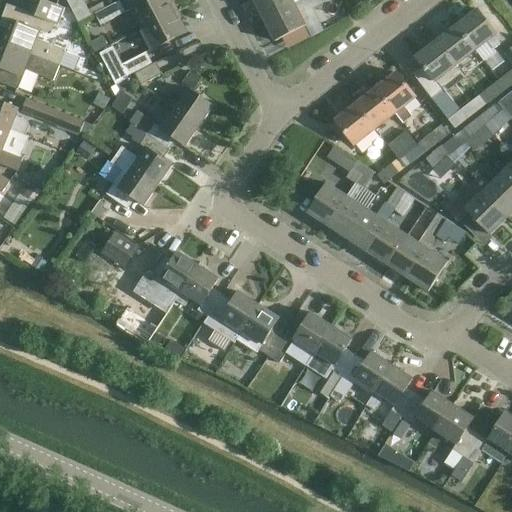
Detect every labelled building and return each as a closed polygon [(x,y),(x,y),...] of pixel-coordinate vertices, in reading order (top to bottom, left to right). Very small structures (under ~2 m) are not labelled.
[(1,43),(60,66),(66,51),(38,40),(41,32),(45,34),(52,31),(54,25),(58,26),(65,8),(41,0),(32,0),(28,13),(8,5),(0,24),(0,26),(7,29),(1,43)] [(69,0),(67,1),(78,23),(91,16),(83,0),(69,0)] [(142,30),(176,13),(169,0),(151,0),(131,10),(142,30)] [(292,0),(254,0),(265,22),(295,6),(292,0)] [(101,26),(124,13),(118,2),(95,14),(101,26)] [(295,6),(265,22),(276,42),(306,27),(295,6)] [(457,27),(476,51),(487,42),(494,50),(501,44),(494,37),(497,35),(478,11),(457,27)] [(142,30),(152,50),(187,33),(176,13),(142,30)] [(437,43),(456,67),(476,51),(457,27),(437,43)] [(0,83),(18,90),(26,70),(53,81),(60,66),(1,43),(0,46),(0,83)] [(456,67),(437,43),(417,59),(424,68),(413,76),(432,99),(444,90),(445,92),(464,77),(456,67)] [(499,80),(507,90),(511,86),(511,47),(504,54),(511,64),(511,70),(508,73),(503,66),(493,74),(498,81),(499,80)] [(152,65),(146,53),(121,66),(114,51),(100,58),(118,95),(129,81),(127,77),(134,74),(152,65)] [(134,74),(140,86),(162,75),(155,63),(152,65),(134,74)] [(396,114),(404,124),(412,117),(405,107),(416,98),(397,74),(376,90),(396,114)] [(479,96),(486,106),(490,103),(490,104),(507,90),(499,80),(498,81),(479,96)] [(166,103),(200,127),(214,107),(188,89),(179,102),(171,96),(166,103)] [(356,105),(375,130),(396,114),(376,90),(356,105)] [(511,106),(511,91),(498,103),(505,112),(511,106)] [(448,120),(455,129),(485,105),(486,106),(479,96),(448,120)] [(21,113),(79,135),(84,122),(26,99),(21,113)] [(11,131),(26,137),(30,127),(28,122),(17,118),(20,110),(0,101),(0,126),(11,131)] [(130,123),(140,129),(169,150),(176,140),(186,147),(200,127),(166,103),(161,111),(169,117),(160,129),(155,125),(156,124),(138,112),(130,123)] [(505,112),(498,103),(478,118),(485,127),(505,112)] [(375,130),(356,105),(336,121),(355,146),(375,130)] [(458,134),(466,143),(485,127),(478,118),(458,134)] [(0,165),(18,172),(22,160),(3,152),(11,131),(0,126),(0,165)] [(418,144),(426,153),(451,134),(446,127),(444,129),(442,126),(418,144)] [(115,157),(158,187),(172,167),(162,160),(169,150),(140,129),(132,140),(140,146),(141,146),(146,150),(140,159),(122,147),(115,157)] [(438,149),(446,158),(447,157),(466,143),(458,134),(438,149)] [(426,153),(418,144),(404,155),(411,164),(426,153)] [(426,159),(441,178),(455,167),(447,157),(446,158),(438,149),(426,159)] [(106,195),(128,210),(135,200),(145,207),(158,187),(115,157),(109,166),(126,179),(119,189),(113,184),(106,195)] [(405,169),(398,159),(377,176),(384,185),(405,169)] [(346,179),(355,184),(355,185),(367,168),(357,162),(346,179)] [(511,164),(499,177),(511,190),(511,164)] [(367,168),(355,185),(365,190),(375,173),(367,168)] [(0,190),(3,193),(11,182),(0,174),(0,190)] [(482,194),(506,220),(511,214),(511,190),(499,177),(482,194)] [(307,213),(328,227),(347,197),(327,184),(307,213)] [(461,223),(480,243),(488,234),(490,236),(506,220),(482,194),(472,184),(445,212),(459,225),(461,223)] [(396,211),(407,194),(398,188),(387,205),(396,211)] [(395,212),(403,218),(415,200),(407,194),(396,211),(395,212)] [(328,227),(348,240),(367,210),(347,197),(328,227)] [(348,240),(368,253),(387,223),(367,210),(348,240)] [(435,236),(446,219),(438,214),(427,230),(435,236)] [(446,219),(435,236),(445,242),(456,226),(446,219)] [(368,253),(388,266),(408,237),(387,223),(368,253)] [(101,254),(125,269),(139,247),(116,232),(113,236),(105,231),(100,240),(108,244),(101,254)] [(407,279),(427,249),(408,237),(388,266),(407,279)] [(427,249),(407,279),(429,293),(448,263),(427,249)] [(166,295),(176,301),(182,293),(199,266),(179,253),(172,263),(162,256),(147,278),(158,285),(161,279),(172,286),(166,295)] [(31,266),(41,273),(48,262),(37,256),(31,266)] [(213,289),(219,279),(199,266),(182,293),(176,301),(185,307),(190,299),(202,306),(199,312),(208,318),(223,295),(213,289)] [(243,332),(260,306),(239,293),(233,302),(223,295),(208,318),(204,324),(235,344),(237,341),(243,332)] [(274,328),(280,319),(260,306),(243,332),(237,341),(258,354),(260,351),(269,357),(270,357),(284,335),(274,328)] [(270,357),(279,364),(287,352),(298,359),(306,347),(315,353),(332,327),(312,314),(294,341),(284,335),(270,357)] [(327,381),(332,372),(342,379),(356,356),(346,350),(352,340),(332,327),(315,353),(306,367),(323,379),(327,381)] [(356,356),(342,379),(352,385),(356,379),(376,392),(393,366),(373,353),(367,362),(356,356)] [(402,418),(417,396),(407,389),(413,379),(393,366),(376,392),(367,406),(375,412),(385,398),(395,405),(391,411),(402,418)] [(417,396),(402,418),(411,423),(413,425),(417,419),(437,432),(454,406),(434,393),(427,403),(417,396)] [(453,451),(464,457),(478,435),(468,429),(474,419),(454,406),(437,432),(456,445),(453,451)] [(482,452),(502,464),(509,453),(511,448),(511,417),(506,413),(488,442),(478,435),(464,457),(474,464),(482,452)]
